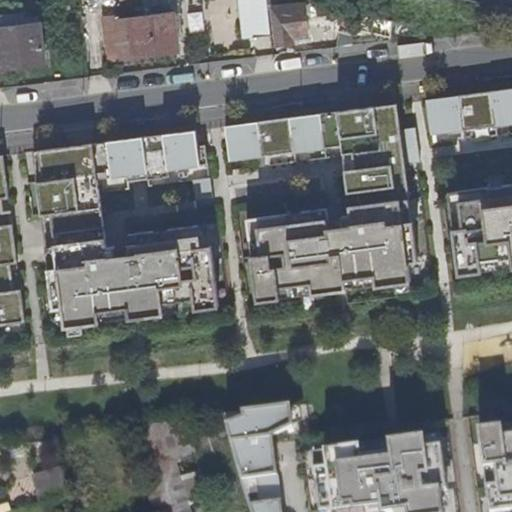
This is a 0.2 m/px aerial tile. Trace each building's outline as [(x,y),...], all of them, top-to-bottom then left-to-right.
[(270,36),(265,0),(248,0),(252,38),(270,36)] [(303,4),(271,7),(274,44),(292,44),(292,37),(307,35),(303,4)] [(116,15),(103,17),(107,60),(176,53),(172,15),(118,21),(116,15)] [(0,68),(9,69),(45,64),(41,28),(26,29),(25,24),(0,26),(0,68)] [(511,88),(428,100),(433,133),(511,122),(511,184),(502,186),(503,195),(489,197),(488,187),(446,193),(449,214),(459,213),(461,229),(452,230),(458,275),(481,272),(480,261),(511,257),(511,267),(511,88)] [(396,104),(224,126),(229,160),(342,146),(348,193),(358,191),(360,204),(350,206),(351,216),(329,219),(328,209),(302,212),(303,221),(290,223),(288,214),(247,220),(250,239),(260,238),(261,254),(251,256),(257,301),(282,298),(279,287),(310,284),(311,293),(347,289),(345,279),(374,275),(375,285),(410,280),(408,266),(417,263),(413,221),(403,222),(400,200),(410,199),(396,104)] [(197,147),(195,131),(39,151),(43,182),(38,182),(44,230),(53,229),(55,244),(46,245),(54,308),(63,307),(66,325),(97,321),(95,309),(128,305),(130,315),(162,311),(161,303),(192,299),(194,310),(219,307),(211,245),(201,246),(199,225),(165,230),(167,239),(155,241),(154,230),(126,233),(127,243),(107,245),(106,236),(95,238),(93,215),(102,214),(97,177),(147,171),(148,178),(169,175),(168,168),(207,163),(205,146),(197,147)] [(3,156),(0,155),(0,322),(24,320),(20,289),(13,289),(9,261),(16,260),(10,210),(3,211),(0,197),(8,196),(3,156)] [(288,405),(242,413),(243,419),(225,427),(241,481),(258,478),(262,505),(251,509),(251,511),(283,511),(270,436),(293,425),(288,405)] [(186,420),(135,429),(160,511),(191,511),(177,457),(196,454),(186,420)] [(510,428),(481,432),(486,466),(501,463),(505,487),(490,489),(494,511),(511,508),(511,437),(511,438),(510,428)] [(326,466),(312,468),(318,510),(331,509),(331,511),(388,511),(409,509),(409,511),(440,511),(438,489),(447,487),(441,447),(426,449),(424,438),(389,443),(391,452),(362,457),(360,446),(324,451),(326,466)] [(61,468),(32,477),(40,504),(69,496),(61,468)]
